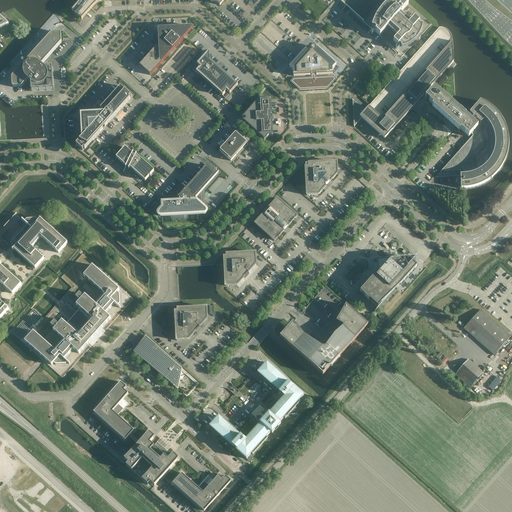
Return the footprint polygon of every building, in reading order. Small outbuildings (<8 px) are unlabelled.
[(78,0),(70,9),(74,13),(73,14),(76,16),(79,18),(79,17),(82,20),(99,0),(111,0),(111,1),(124,0),(78,0)] [(403,0),(340,0),(340,1),(380,36),(390,25),(399,33),(393,41),(398,45),(399,44),(401,45),(401,48),(402,48),(405,47),(408,46),(410,44),(412,43),(413,42),(415,40),(417,38),(418,37),(420,34),(421,32),(421,30),(422,28),(422,24),(420,24),(418,22),(419,21),(414,17),(408,24),(398,15),(408,4),(403,0)] [(0,31),(17,25),(3,12),(0,13),(0,31)] [(194,27),(162,29),(158,29),(159,44),(139,66),(150,76),(194,27)] [(428,90),(453,62),(452,39),(451,37),(450,34),(449,32),(447,30),(444,29),(442,28),(439,28),(365,110),(352,99),(354,127),(362,118),(374,125),(375,124),(388,135),(425,93),(427,95),(425,98),(433,105),(432,106),(459,131),(460,130),(468,137),(471,134),(473,136),(436,177),(460,176),(461,189),(466,189),(468,189),(472,188),(479,186),(483,184),(485,183),(490,180),(492,178),(494,176),(495,175),(496,174),(497,173),(498,172),(499,170),(501,168),(502,167),(503,165),(503,163),(504,161),(505,159),(506,157),(507,155),(507,154),(508,149),(508,144),(508,139),(507,134),(506,130),(504,125),(502,120),(500,117),(498,113),(495,111),(492,108),(488,105),(481,101),(467,116),(456,108),(455,107),(450,102),(434,88),(430,92),(428,90)] [(51,33),(13,76),(12,78),(12,87),(22,87),(27,80),(31,83),(31,91),(54,90),(53,68),(44,68),(41,65),(61,42),(61,33),(56,33),(51,33)] [(307,48),(289,68),(293,71),(293,76),(310,75),(310,74),(311,74),(312,78),(294,79),(291,82),(300,89),(328,88),(335,79),(333,77),(315,78),(315,74),(316,74),(316,75),(333,74),(332,69),(336,65),(316,48),(315,49),(308,49),(307,48)] [(218,67),(210,60),(209,51),(205,56),(202,53),(201,53),(204,56),(197,65),(201,68),(200,68),(199,68),(196,72),(193,69),(225,98),(223,96),(226,92),(225,91),(226,91),(230,94),(237,85),(219,69),(220,68),(218,66),(218,67)] [(388,69),(390,71),(393,74),(397,69),(392,64),(388,69)] [(80,114),(81,121),(82,137),(76,144),(83,150),(82,149),(84,148),(85,149),(103,129),(102,128),(102,129),(100,126),(102,124),(105,126),(104,126),(105,127),(130,98),(129,97),(130,96),(131,97),(131,96),(120,86),(100,109),(104,113),(103,113),(80,114)] [(269,136),(273,135),(272,120),(271,120),(270,115),(272,115),(271,100),(267,100),(262,96),(245,115),(245,123),(264,140),(269,136)] [(238,130),(219,151),(231,161),(236,155),(235,154),(238,150),(241,149),(243,148),(246,147),(248,145),(246,143),(249,140),(238,130)] [(132,154),(130,152),(125,147),(116,157),(123,164),(126,166),(125,167),(128,169),(129,167),(145,181),(154,171),(136,155),(136,154),(133,152),(132,154)] [(305,164),(307,195),(318,195),(337,174),(336,162),(305,164)] [(216,174),(206,166),(184,190),(178,185),(165,199),(165,203),(162,203),(163,209),(159,213),(159,214),(159,215),(160,215),(161,216),(202,213),(202,208),(196,202),(195,197),(216,174)] [(255,223),(271,237),(275,241),(297,216),(277,199),(255,223)] [(14,249),(13,250),(12,250),(17,244),(13,241),(27,225),(22,220),(16,214),(5,226),(8,229),(1,237),(9,245),(2,253),(32,280),(46,265),(57,274),(79,250),(42,217),(40,219),(68,243),(59,253),(41,238),(32,248),(44,259),(35,268),(14,249)] [(26,220),(25,222),(22,220),(27,225),(13,241),(17,244),(12,250),(13,250),(14,249),(35,268),(44,259),(32,248),(41,238),(59,253),(68,243),(40,219),(38,221),(36,219),(26,220)] [(32,280),(2,253),(0,255),(0,263),(1,264),(0,264),(21,284),(12,294),(0,283),(0,301),(9,309),(0,318),(0,322),(8,329),(29,305),(19,296),(32,280)] [(225,286),(227,286),(237,286),(241,281),(240,281),(244,277),(244,278),(244,277),(245,276),(247,275),(247,273),(248,272),(248,273),(249,272),(248,272),(251,268),(252,269),(256,264),(255,253),(226,254),(226,256),(226,257),(224,257),(225,286)] [(33,309),(12,333),(63,378),(133,299),(83,254),(61,278),(72,287),(44,318),(33,309)] [(371,279),(360,291),(369,300),(378,307),(396,287),(395,286),(398,282),(401,285),(417,267),(406,257),(390,258),(390,260),(379,261),(380,272),(378,272),(378,276),(373,281),(371,279)] [(0,318),(9,309),(0,301),(0,283),(12,294),(21,284),(0,264),(1,264),(0,263),(0,318)] [(280,337),(288,344),(299,332),(301,335),(303,337),(304,338),(314,345),(317,347),(319,349),(321,351),(322,353),(330,349),(329,348),(329,346),(330,345),(335,338),(337,335),(344,329),(345,327),(345,326),(344,325),(343,324),(342,323),(337,320),(346,305),(325,287),(280,337)] [(350,305),(359,313),(361,311),(352,303),(350,305)] [(299,332),(288,344),(323,375),(368,325),(346,305),(337,320),(342,323),(343,324),(344,325),(345,326),(345,327),(344,329),(337,335),(335,338),(330,345),(329,346),(329,348),(330,349),(322,353),(321,351),(319,349),(317,347),(314,345),(304,338),(303,337),(301,335),(299,332)] [(206,307),(177,309),(178,311),(177,312),(175,312),(176,341),(188,340),(192,336),(192,335),(195,332),(196,332),(195,331),(197,330),(198,329),(199,327),(200,327),(199,327),(203,323),(207,319),(206,307)] [(494,355),(510,337),(480,310),(464,328),(494,355)] [(139,353),(146,343),(151,348),(153,346),(149,343),(151,342),(150,341),(147,337),(135,350),(139,353)] [(151,348),(146,343),(139,353),(144,358),(145,358),(151,364),(151,363),(158,370),(159,369),(164,374),(165,374),(172,380),(180,369),(161,352),(161,351),(151,342),(149,343),(153,346),(151,348)] [(198,385),(161,351),(161,352),(180,369),(172,380),(165,374),(164,374),(159,369),(158,370),(151,363),(151,364),(145,358),(144,358),(187,397),(198,385)] [(455,374),(456,375),(470,388),(483,373),(468,360),(455,374)] [(284,397),(269,414),(269,413),(266,416),(267,417),(265,419),(263,420),(263,419),(260,423),(261,423),(246,440),(240,435),(238,433),(239,432),(222,417),(222,418),(221,419),(219,416),(210,426),(232,446),(232,445),(237,450),(236,450),(246,459),(251,454),(253,455),(267,438),(266,437),(271,432),(272,433),(281,424),(279,423),(284,417),(285,419),(300,402),(298,401),(303,396),(293,387),(288,383),(289,382),(267,363),(258,373),(260,375),(260,376),(259,376),(276,391),(277,390),(279,392),(284,397)] [(494,391),(501,379),(496,376),(489,387),(494,391)] [(149,431),(139,442),(130,435),(134,430),(118,415),(124,409),(119,404),(128,394),(124,390),(127,387),(121,382),(94,412),(125,440),(129,436),(138,444),(130,453),(124,459),(128,462),(126,465),(148,485),(150,482),(154,486),(160,480),(179,458),(173,453),(168,458),(150,442),(155,437),(149,431)] [(232,384),(228,387),(233,392),(237,389),(232,384)] [(284,417),(279,423),(281,424),(272,433),(271,432),(266,437),(267,438),(253,455),(251,454),(246,459),(249,461),(269,439),(306,398),(303,396),(298,401),(300,402),(285,419),(284,417)] [(182,473),(173,483),(204,511),(231,481),(225,476),(223,478),(219,475),(209,486),(204,481),(198,488),(182,473)] [(13,511),(1,501),(0,502),(0,508),(4,511),(13,511)]
